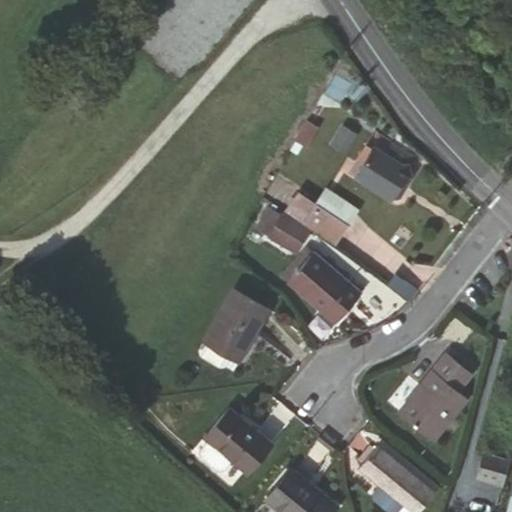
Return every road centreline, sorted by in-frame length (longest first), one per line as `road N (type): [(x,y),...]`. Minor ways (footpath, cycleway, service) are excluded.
road 1 (track): [(274,0),(89,211),(22,247),(0,243)]
road 2 (residential): [(501,196),(391,339),(319,387)]
road 3 (tertiary): [(340,0),(424,122),(501,196)]
